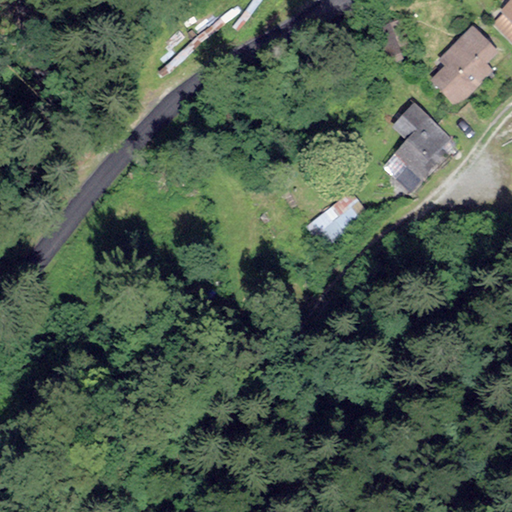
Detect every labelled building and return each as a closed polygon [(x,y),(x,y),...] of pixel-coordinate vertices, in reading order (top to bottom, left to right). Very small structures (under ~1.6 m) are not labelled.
[(511,39),(511,0),(503,10),(506,13),(496,23),(511,39)] [(407,45),(398,24),(382,31),(390,52),(407,45)] [(496,53),(473,28),(439,59),(447,67),(433,79),(456,104),(491,71),(484,63),(496,53)] [(448,138),(415,106),(395,126),(411,141),(387,165),(410,188),(425,172),(420,167),(448,138)] [(364,213),(350,195),(309,226),(324,244),(364,213)]
